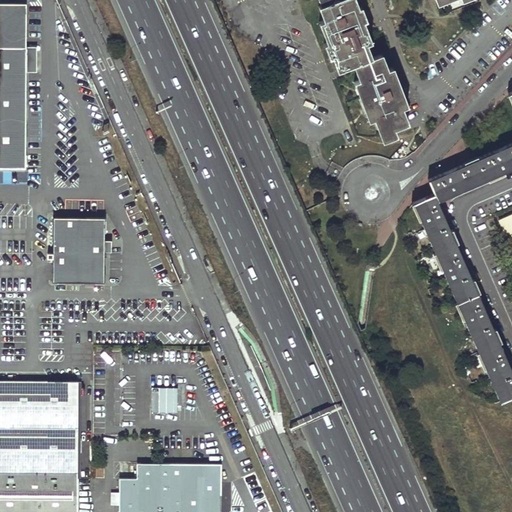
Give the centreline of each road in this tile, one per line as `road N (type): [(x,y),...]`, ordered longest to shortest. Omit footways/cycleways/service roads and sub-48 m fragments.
road 1 (tertiary): [(77,0),(303,511)]
road 2 (motorway): [(406,511),(185,0)]
road 3 (motorway): [(184,98),(368,511)]
road 4 (residential): [(511,180),(466,200),(457,213),(511,341)]
road 5 (residential): [(395,187),(511,70)]
road 6 (residential): [(395,187),(379,215),(353,206),(356,176),(374,170),(392,181)]
